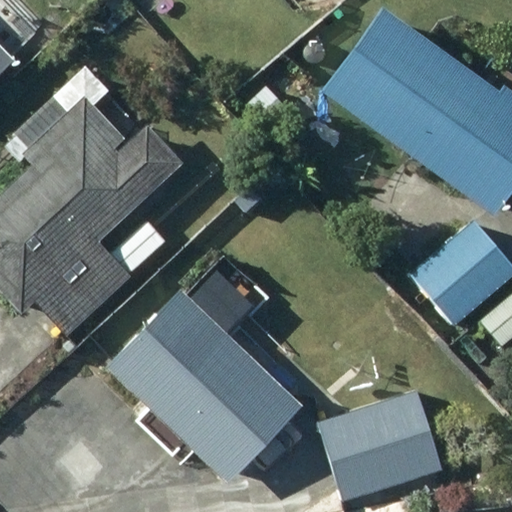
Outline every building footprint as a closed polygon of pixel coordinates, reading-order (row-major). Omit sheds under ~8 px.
[(374,3),(316,87),(492,209),(511,180),(511,91),(498,82),(495,86),(374,3)] [(0,65),(9,56),(0,46),(0,65)] [(89,102),(104,88),(81,64),(12,130),(26,144),(18,151),(27,160),(18,169),(14,165),(0,178),(0,187),(1,189),(0,189),(0,293),(17,312),(29,300),(63,335),(163,239),(131,205),(178,160),(141,122),(124,138),(89,102)] [(261,83),(236,107),(255,128),(281,103),(261,83)] [(466,216),(405,272),(451,322),(511,266),(466,216)] [(174,286),(100,364),(222,478),(295,400),(174,286)] [(411,390),(315,419),(338,495),(434,466),(411,390)]
